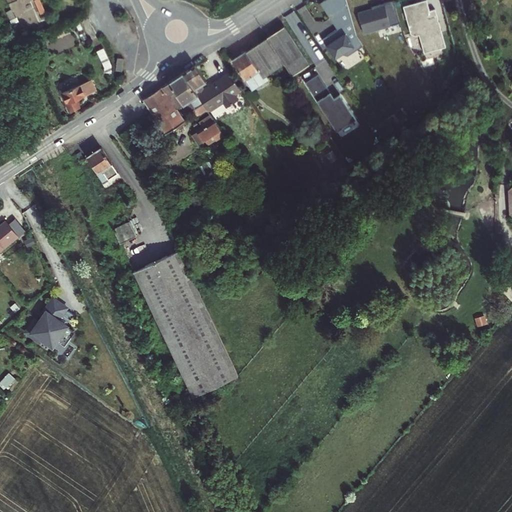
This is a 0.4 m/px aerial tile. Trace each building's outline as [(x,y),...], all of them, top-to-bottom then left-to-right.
[(423,53),(445,48),(437,10),(430,11),(427,0),(426,0),(403,5),(410,36),(419,34),(423,53)] [(392,1),(357,11),(363,33),(399,23),(392,1)] [(344,27),(325,37),(336,56),(354,45),(344,27)] [(280,35),(262,47),(281,74),(287,84),(305,71),(280,35)] [(262,47),(241,62),(261,92),(266,89),(264,85),(281,74),(262,47)] [(125,59),(118,59),(117,70),(117,71),(123,72),(125,59)] [(261,92),(241,62),(228,70),(249,100),(261,92)] [(192,73),(178,82),(204,121),(215,114),(218,119),(234,108),(230,103),(237,98),(237,97),(228,103),(216,86),(206,93),(201,97),(198,93),(203,90),(199,83),(192,73)] [(79,85),(84,94),(93,88),(88,80),(79,85)] [(225,80),(216,86),(228,103),(237,97),(225,80)] [(178,82),(137,109),(161,144),(181,130),(174,120),(180,117),(184,124),(195,116),(205,131),(189,142),(197,154),(217,140),(178,82)] [(85,95),(84,94),(79,85),(62,94),(63,97),(61,98),(64,104),(66,103),(70,112),(81,106),(77,100),(85,95)] [(88,141),(78,148),(87,155),(95,163),(108,156),(104,146),(98,147),(88,141)] [(111,160),(92,172),(105,191),(124,179),(111,160)] [(7,220),(0,225),(0,255),(22,237),(7,220)] [(133,220),(115,229),(122,244),(140,236),(133,220)] [(240,376),(180,249),(129,275),(188,401),(240,376)] [(48,314),(34,338),(61,354),(75,330),(48,314)]
